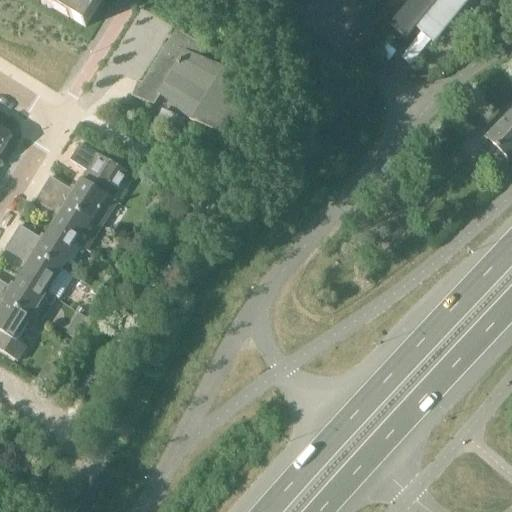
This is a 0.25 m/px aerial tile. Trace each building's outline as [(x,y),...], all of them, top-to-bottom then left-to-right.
[(41,0),(86,28),(102,0),(41,0)] [(407,40),(417,28),(439,0),(412,0),(390,26),(407,40)] [(439,0),(417,28),(434,43),(431,46),(432,47),(471,0),(439,0)] [(191,121),(196,123),(222,133),(248,92),(224,69),(223,70),(224,70),(220,74),(197,60),(205,47),(176,30),(143,83),(138,81),(137,82),(142,84),(137,97),(132,95),(131,96),(154,105),(161,95),(194,115),(192,120),(191,120),(191,121)] [(511,112),(488,139),(510,160),(511,158),(511,112)] [(0,155),(12,136),(0,128),(0,155)] [(92,221),(92,222),(101,228),(133,177),(81,144),(70,161),(87,171),(74,193),(66,188),(50,178),(43,189),(92,221)] [(59,216),(51,228),(77,245),(87,251),(101,228),(92,222),(92,221),(43,189),(35,201),(59,216)] [(19,226),(12,238),(62,269),(77,245),(51,228),(43,241),(19,226)] [(47,293),(62,269),(12,238),(5,249),(28,264),(21,277),(47,293)] [(0,281),(0,297),(31,318),(40,323),(56,298),(47,293),(21,277),(13,289),(0,281)] [(16,342),(31,318),(0,297),(0,350),(18,362),(27,349),(16,342)] [(82,315),(78,322),(82,324),(86,318),(82,315)] [(36,381),(43,385),(45,386),(49,379),(48,378),(40,374),(36,381)]
